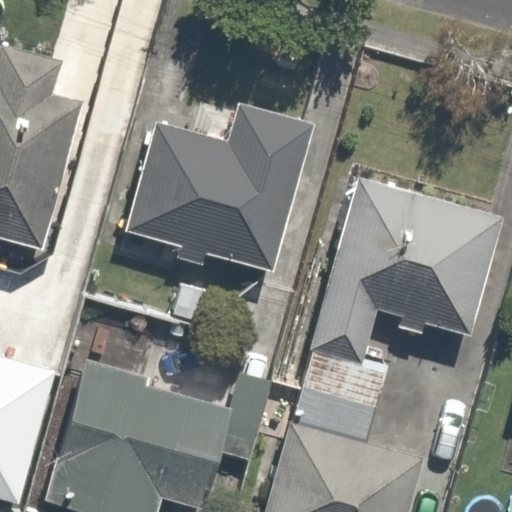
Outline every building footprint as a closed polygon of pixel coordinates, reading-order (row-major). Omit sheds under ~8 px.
[(0,239),(18,244),(61,86),(42,81),(48,59),(0,45),(0,239)] [(211,132),(135,110),(102,224),(250,267),(294,114),(222,93),(211,132)] [(246,511),(390,511),(433,349),(366,332),(372,309),(465,334),(497,212),(336,170),(246,511)] [(66,277),(0,256),(0,358),(38,370),(66,277)] [(199,385),(70,345),(22,498),(68,511),(129,511),(140,477),(224,503),(263,376),(207,358),(199,385)] [(511,346),(495,404),(511,408),(511,346)]
